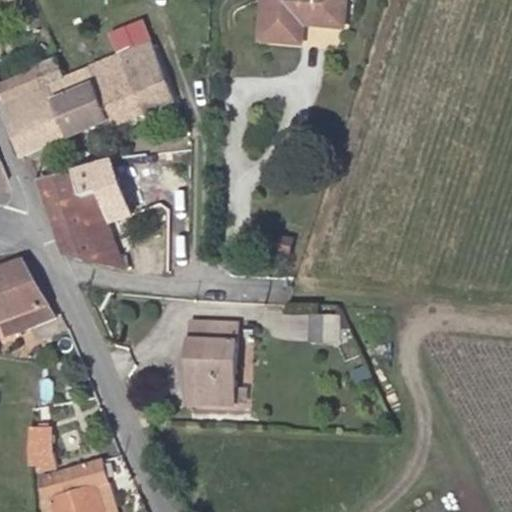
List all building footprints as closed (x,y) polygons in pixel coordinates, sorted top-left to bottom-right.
[(268,0),(264,39),(301,42),(303,23),(345,26),(347,0),(268,0)] [(90,70),(112,123),(112,125),(176,101),(144,20),(112,34),(122,57),(90,70)] [(63,81),(66,79),(58,62),(0,85),(0,92),(5,104),(7,104),(63,81)] [(7,104),(5,104),(25,156),(112,123),(90,70),(70,78),(68,78),(66,79),(63,81),(7,104)] [(105,165),(113,163),(126,160),(120,146),(101,154),(105,165)] [(119,258),(126,256),(128,256),(122,239),(115,241),(107,219),(113,216),(115,222),(131,216),(113,163),(105,165),(77,173),(60,177),(43,181),(66,252),(122,266),(119,258)] [(267,233),(262,251),(290,257),(294,239),(267,233)] [(122,266),(131,268),(126,256),(119,258),(122,266)] [(0,358),(2,359),(0,349),(0,326),(7,323),(13,337),(60,320),(25,263),(0,271),(0,358)] [(341,319),(315,318),(314,343),(341,344),(341,319)] [(201,364),(199,405),(238,406),(239,325),(192,323),(192,364),(201,364)] [(201,364),(192,364),(191,405),(199,405),(201,364)] [(40,466),(43,474),(63,469),(58,447),(57,432),(42,433),(42,454),(34,455),(35,468),(40,466)] [(119,511),(105,462),(47,478),(48,505),(49,511),(119,511)]
